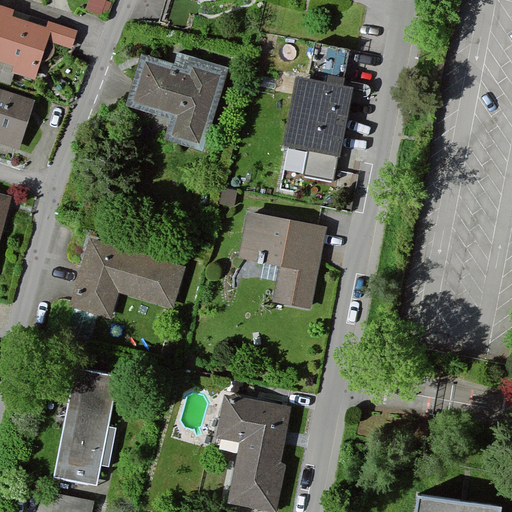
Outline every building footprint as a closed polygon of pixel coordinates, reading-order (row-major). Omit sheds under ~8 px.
[(12,14),(0,10),(0,67),(36,78),(45,47),(69,54),(75,34),(45,25),(43,32),(9,22),(12,14)] [(205,158),(228,74),(175,59),(172,71),(140,62),(125,113),(168,125),(162,146),(205,158)] [(351,95),(292,83),(279,151),(311,157),(308,176),(334,181),(351,95)] [(33,106),(0,95),(0,149),(17,155),(33,106)] [(0,264),(16,201),(0,197),(0,264)] [(323,232),(244,219),(236,269),(279,276),(273,307),(309,313),(323,232)] [(113,323),(120,299),(172,314),(185,271),(89,244),(69,311),(113,323)] [(100,491),(119,378),(73,370),(53,483),(100,491)] [(290,411),(224,399),(217,441),(237,445),(226,508),(247,511),(277,511),(285,467),(280,466),(290,411)] [(502,511),(503,508),(408,496),(405,511),(502,511)]
